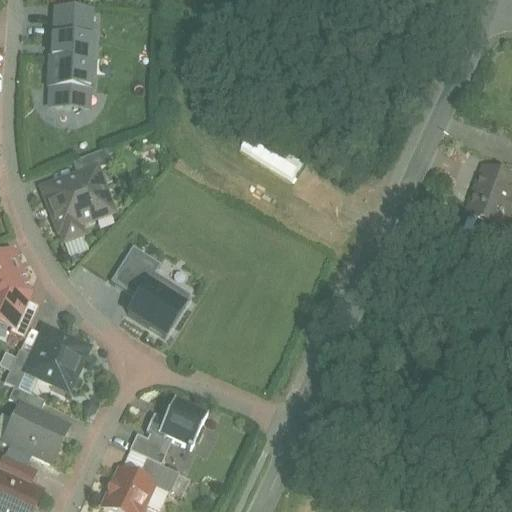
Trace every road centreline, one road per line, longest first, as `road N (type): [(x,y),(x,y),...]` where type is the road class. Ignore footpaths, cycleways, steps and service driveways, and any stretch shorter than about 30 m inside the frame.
road 1 (tertiary): [(486,12),(384,217),(296,428)]
road 2 (residential): [(140,360),(84,318),(57,284),(20,214),(0,124)]
road 3 (residential): [(296,428),(140,360)]
road 4 (residential): [(140,360),(67,511)]
